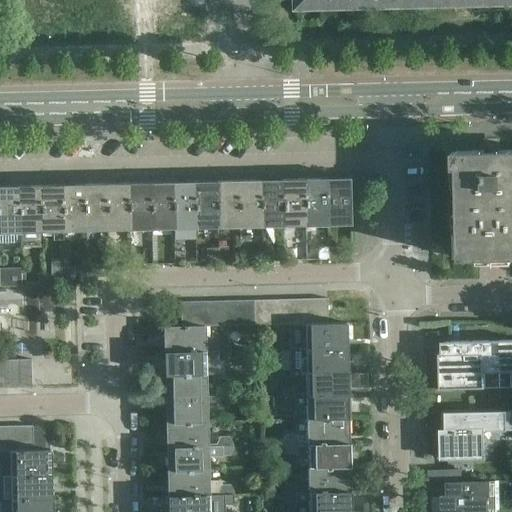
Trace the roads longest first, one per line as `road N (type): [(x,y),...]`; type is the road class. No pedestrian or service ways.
road 1 (residential): [(121,403),(118,281),(396,275)]
road 2 (tertiary): [(0,122),(247,116)]
road 3 (tertiary): [(247,94),(0,100)]
road 4 (residential): [(401,511),(396,275)]
road 5 (residential): [(396,275),(393,113)]
road 6 (tertiary): [(247,116),(393,113)]
road 7 (tertiary): [(393,91),(247,94)]
road 8 (residential): [(0,406),(121,403)]
